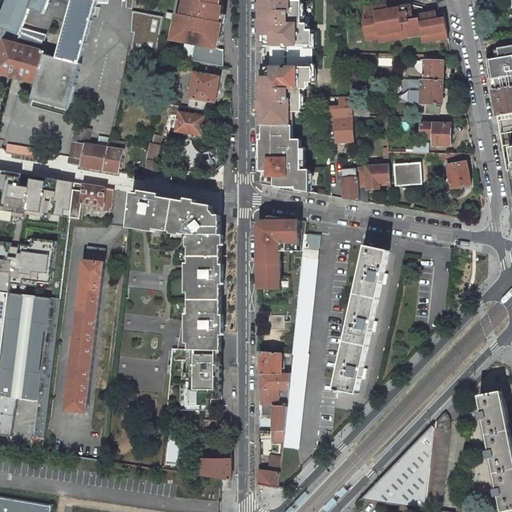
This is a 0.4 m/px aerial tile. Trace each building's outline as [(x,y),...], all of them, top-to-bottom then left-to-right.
[(44,14),(49,0),(8,0),(1,17),(0,21),(0,27),(7,31),(20,35),(20,36),(30,9),(44,14)] [(58,57),(80,63),(97,0),(73,0),(73,1),(69,16),(58,57)] [(135,0),(115,0),(114,6),(133,10),(135,0)] [(192,21),(223,27),(224,24),(221,23),(224,7),(221,6),(221,0),(186,0),(184,15),(181,14),(180,19),(185,20),(191,21),(192,21)] [(263,126),(285,127),(294,127),(294,112),(302,112),(302,89),(307,89),(307,83),(312,83),(312,53),(312,45),(307,45),(307,30),(307,24),(302,24),(302,9),(302,0),(294,0),(293,0),(263,0),(264,1),(261,3),(261,20),(261,24),(261,35),(265,35),(265,44),(265,45),(270,45),(270,50),(270,67),(264,67),(264,77),(261,77),(261,117),(263,118),(263,126)] [(410,37),(422,35),(423,37),(428,36),(429,42),(448,38),(444,12),(437,14),(437,11),(419,14),(418,7),(408,5),(399,7),(388,9),(387,4),(371,7),(372,12),(366,12),(368,20),(364,20),(367,36),(372,36),(373,41),(380,39),(379,38),(384,37),(385,42),(400,39),(399,34),(404,33),(409,32),(410,37)] [(114,6),(113,6),(108,25),(158,35),(162,16),(133,10),(114,6)] [(195,44),(219,48),(223,27),(192,21),(191,21),(185,20),(180,19),(176,40),(195,44)] [(17,46),(42,53),(45,43),(20,36),(17,46)] [(130,50),(154,54),(156,45),(132,40),(130,50)] [(37,81),(45,54),(42,53),(17,46),(5,43),(0,61),(0,71),(2,72),(37,81)] [(192,61),(224,67),(224,58),(224,49),(219,48),(195,44),(192,61)] [(492,60),(497,89),(511,86),(511,46),(498,49),(500,59),(492,60)] [(80,63),(58,57),(45,54),(37,81),(36,86),(32,99),(69,109),(76,85),(81,64),(80,63)] [(440,62),(425,61),(425,80),(444,81),(444,67),(440,67),(440,62)] [(94,68),(81,64),(76,85),(77,86),(94,68)] [(222,69),(196,65),(191,91),(192,91),(217,95),(222,69)] [(37,81),(2,72),(0,77),(36,86),(37,81)] [(425,80),(422,80),(421,103),(443,105),(444,81),(425,80)] [(511,86),(497,89),(493,90),(497,116),(511,113),(511,86)] [(217,95),(192,91),(189,108),(190,108),(214,112),(217,95)] [(355,141),(353,116),(352,101),(352,98),(328,97),(329,121),(329,127),(329,143),(337,142),(355,141)] [(369,102),(352,101),(353,116),(369,117),(369,102)] [(189,108),(170,105),(168,113),(179,115),(176,131),(202,136),(206,117),(189,114),(190,108),(189,108)] [(451,145),(451,124),(434,124),(422,123),(421,135),(434,135),(434,145),(451,145)] [(69,164),(105,170),(110,148),(88,144),(91,129),(77,126),(73,142),(70,157),(71,157),(69,164)] [(307,192),(311,192),(310,170),(306,170),(302,170),(302,140),(294,140),(294,127),(285,127),(263,126),(263,127),(263,139),(261,141),(261,171),(264,171),(264,176),(262,184),(280,187),(297,187),(297,190),(307,192)] [(7,153),(42,159),(43,150),(8,144),(7,153)] [(413,152),(426,153),(429,153),(429,144),(413,144),(413,152)] [(161,148),(153,146),(150,157),(158,159),(161,148)] [(123,151),(110,148),(105,170),(119,172),(123,151)] [(461,154),(438,153),(438,160),(449,160),(450,165),(448,165),(452,188),(471,185),(467,162),(463,162),(461,154)] [(157,162),(148,160),(144,177),(154,178),(156,169),(156,167),(157,162)] [(421,160),(395,162),(396,186),(423,184),(421,160)] [(384,165),(357,168),(357,170),(360,201),(369,202),(368,188),(380,187),(380,183),(390,182),(389,164),(384,165)] [(71,207),(74,182),(33,175),(31,188),(20,186),(22,174),(0,169),(0,190),(6,191),(3,207),(0,206),(0,220),(15,223),(16,216),(26,218),(26,214),(48,218),(49,214),(70,218),(70,217),(71,207)] [(343,171),(345,198),(360,201),(357,170),(343,171)] [(114,189),(74,183),(74,185),(73,196),(71,207),(70,217),(80,219),(82,203),(102,207),(102,210),(109,211),(109,209),(112,209),(114,189)] [(189,273),(189,350),(222,350),(222,273),(222,220),(209,205),(187,202),(132,192),(129,224),(184,234),(189,235),(189,273)] [(306,234),(307,222),(269,216),(258,225),(259,288),(273,288),(273,280),(280,280),(280,259),(286,259),(286,254),(295,254),(295,259),(303,259),(306,234)] [(320,236),(306,234),(303,259),(299,302),(293,353),(291,379),(290,390),(285,431),(284,443),(284,446),(298,449),(308,354),(307,354),(317,259),(320,236)] [(0,293),(10,295),(11,285),(51,290),(57,242),(33,239),(32,247),(20,245),(19,253),(11,252),(12,244),(0,242),(0,293)] [(106,249),(88,247),(86,260),(104,262),(106,249)] [(390,252),(367,247),(336,389),(338,390),(337,393),(342,393),(342,391),(358,394),(362,379),(365,379),(367,369),(364,368),(372,331),(375,332),(377,322),(374,321),(382,284),(385,284),(388,274),(385,273),(390,252)] [(86,260),(85,260),(83,282),(80,281),(79,288),(82,289),(77,332),(74,332),(73,339),(76,339),(71,383),(68,382),(67,389),(70,390),(68,411),(87,413),(105,262),(104,262),(86,260)] [(0,369),(10,295),(0,293),(0,369)] [(60,301),(10,295),(0,369),(0,393),(40,399),(39,413),(47,415),(60,301)] [(222,364),(222,350),(189,350),(189,351),(188,351),(188,372),(188,380),(183,380),(183,406),(190,406),(190,410),(209,410),(209,399),(222,399),(222,368),(219,368),(219,364),(222,364)] [(282,353),(261,351),(261,374),(282,375),(282,353)] [(291,379),(261,377),(261,389),(290,390),(291,379)] [(290,390),(261,389),(261,416),(273,416),(274,431),(285,431),(290,390)] [(502,391),(480,396),(503,511),(511,510),(511,440),(510,430),(502,391)] [(0,434),(13,437),(19,398),(0,395),(0,434)] [(44,438),(47,415),(39,413),(36,437),(36,438),(44,438)] [(434,424),(434,426),(426,509),(442,511),(450,428),(450,420),(450,418),(449,417),(445,413),(434,424)] [(232,421),(217,421),(217,429),(232,429),(232,421)] [(426,509),(434,426),(361,499),(426,509)] [(274,431),(272,431),(271,443),(284,443),(285,431),(274,431)] [(43,452),(44,438),(36,438),(35,438),(33,450),(43,452)] [(232,449),(222,449),(222,459),(203,459),(203,470),(191,469),(191,474),(203,476),(221,479),(232,481),(232,449)] [(280,488),(281,474),(282,464),(283,458),(271,457),(269,472),(259,470),(259,485),(269,487),(280,488)] [(327,511),(347,490),(344,487),(324,509),(327,511)] [(292,511),(309,494),(305,491),(285,511),(292,511)] [(50,511),(51,506),(0,497),(0,511),(50,511)]
